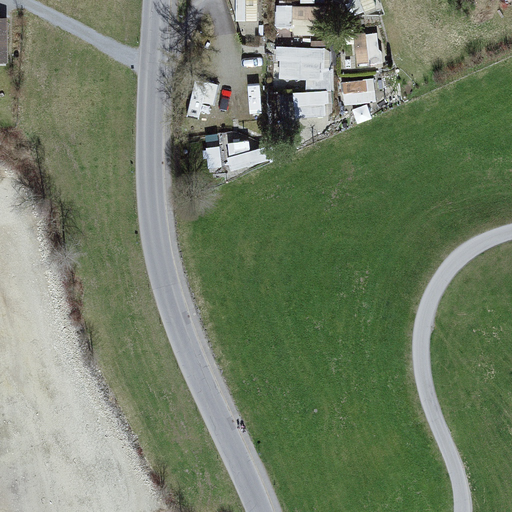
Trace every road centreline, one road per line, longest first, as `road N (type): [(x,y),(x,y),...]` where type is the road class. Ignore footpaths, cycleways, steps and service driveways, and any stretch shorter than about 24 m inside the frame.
road 1 (tertiary): [(155,0),(149,164),(160,264),(260,511)]
road 2 (residential): [(511,232),(454,261),(435,286),(423,324),(426,393),(459,483),(461,511)]
